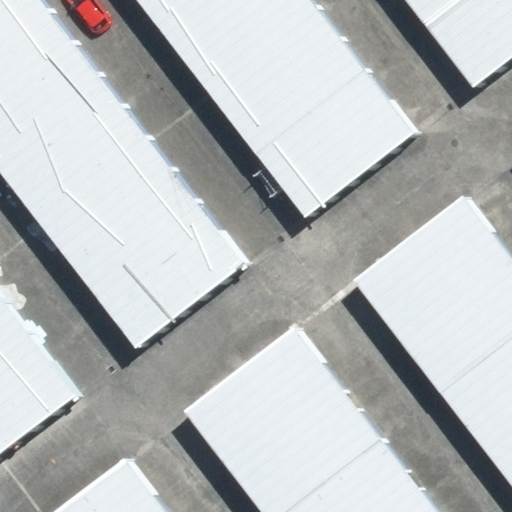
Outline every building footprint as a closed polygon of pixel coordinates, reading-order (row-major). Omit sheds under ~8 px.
[(249,272),(41,0),(0,0),(0,178),(133,352),(249,272)] [(396,128),(298,0),(121,0),(282,213),(396,128)] [(511,57),(511,0),(399,0),(469,90),(511,57)] [(511,269),(461,204),(347,292),(511,502),(511,269)] [(0,450),(68,389),(0,299),(0,450)] [(437,511),(305,338),(184,429),(246,511),(437,511)] [(159,511),(117,457),(44,511),(159,511)]
